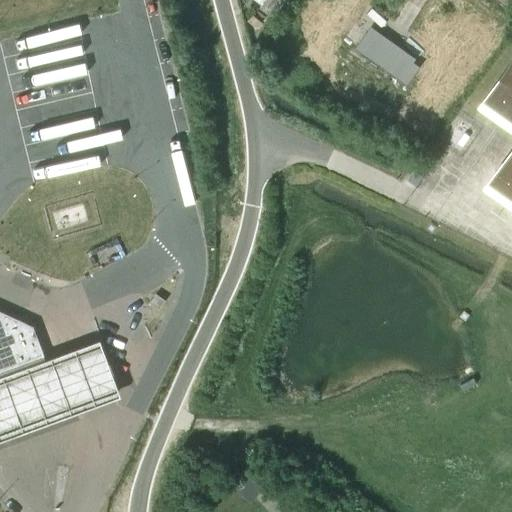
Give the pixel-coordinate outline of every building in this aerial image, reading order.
[(28,44),(76,31),(74,22),(26,35),(28,44)] [(420,64),(369,28),(355,48),(405,84),(420,64)] [(511,62),(485,101),(511,120),(511,149),(496,172),(511,183),(509,186),(511,188),(511,62)] [(422,177),(415,171),(408,181),(415,186),(422,177)] [(0,312),(0,373),(39,359),(40,359),(44,359),(32,327),(0,312)] [(97,341),(0,378),(0,443),(118,399),(97,341)] [(242,473),(231,487),(251,501),(262,488),(242,473)]
